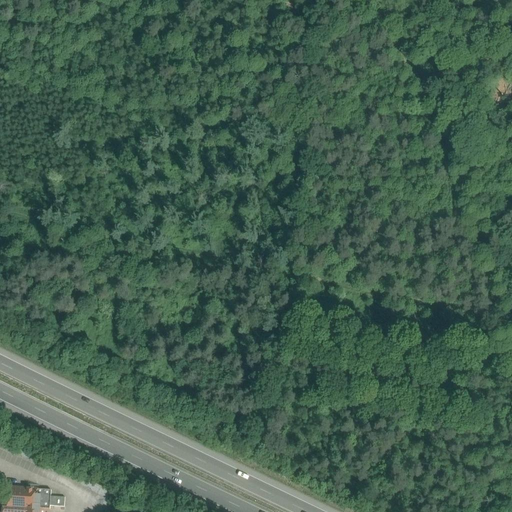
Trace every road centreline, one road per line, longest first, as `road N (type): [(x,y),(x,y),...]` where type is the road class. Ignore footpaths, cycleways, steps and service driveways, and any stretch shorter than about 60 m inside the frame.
road 1 (motorway): [(306,511),(0,361)]
road 2 (motorway): [(0,389),(249,511)]
